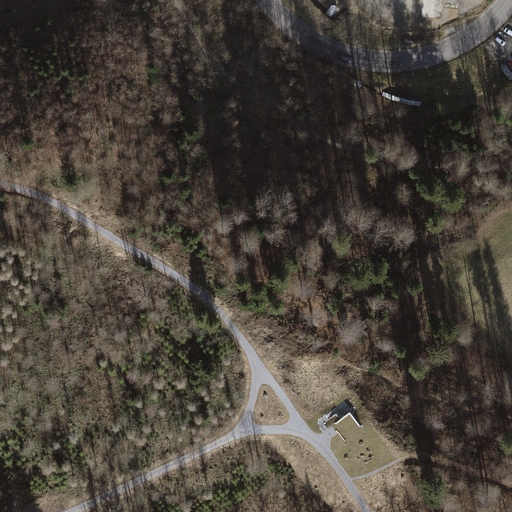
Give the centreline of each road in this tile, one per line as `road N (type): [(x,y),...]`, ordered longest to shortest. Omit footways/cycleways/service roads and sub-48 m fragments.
road 1 (track): [(255,360),(210,303),(169,272),(48,200),(0,186)]
road 2 (residential): [(267,0),(312,40),(388,61),(444,51),(511,0)]
road 3 (track): [(365,511),(255,360)]
road 4 (track): [(225,445),(79,511)]
